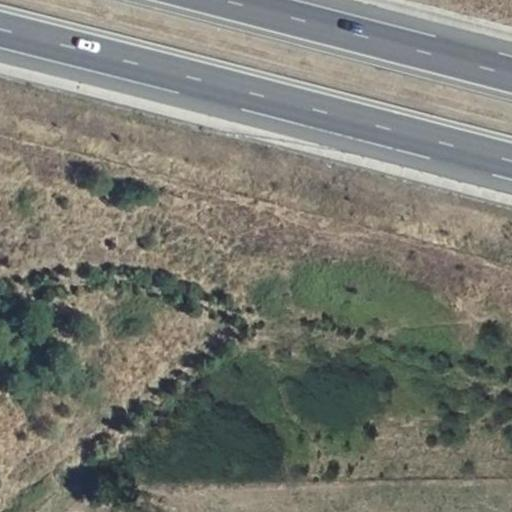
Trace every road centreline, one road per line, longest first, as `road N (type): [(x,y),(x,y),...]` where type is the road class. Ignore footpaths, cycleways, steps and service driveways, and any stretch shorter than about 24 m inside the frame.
road 1 (motorway): [(0,16),(511,146)]
road 2 (track): [(55,511),(207,382),(281,342)]
road 3 (motorway): [(511,52),(298,0)]
